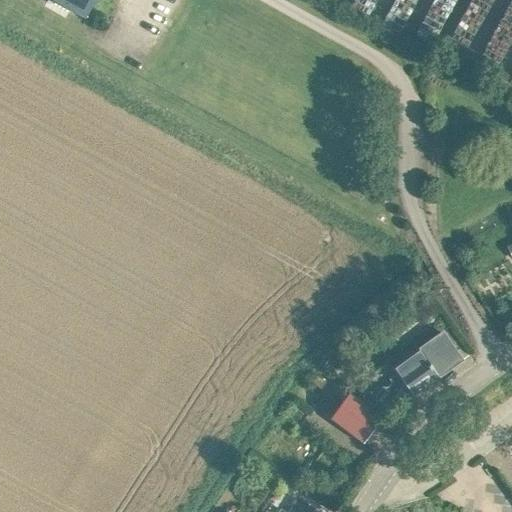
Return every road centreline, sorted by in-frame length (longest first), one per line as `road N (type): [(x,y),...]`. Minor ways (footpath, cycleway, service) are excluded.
road 1 (unclassified): [(500,363),(412,208),(408,105),(394,73),(269,0)]
road 2 (tertiary): [(361,511),(427,421),(500,363)]
